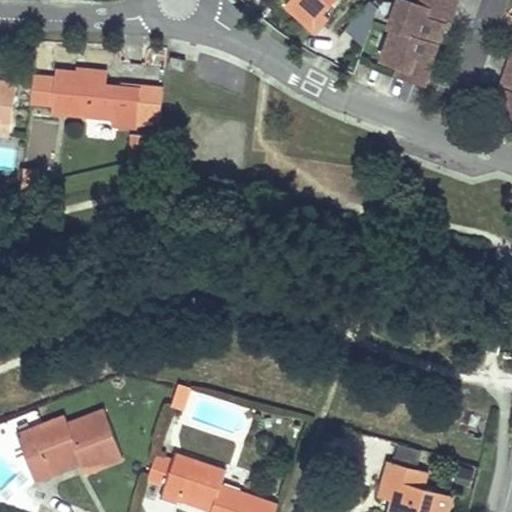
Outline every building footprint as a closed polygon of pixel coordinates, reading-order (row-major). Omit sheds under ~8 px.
[(299,0),(298,2),(296,4),(311,18),(318,17),(330,3),(332,0),(299,0)] [(432,28),(435,20),(425,17),(428,7),(416,3),(408,0),(398,0),(389,27),(393,28),(381,59),(400,66),(397,74),(424,84),(431,68),(429,67),(422,65),(425,58),(431,60),(440,36),(440,34),(440,33),(440,32),(439,31),(439,30),(438,30),(437,29),(432,28)] [(417,0),(416,3),(428,7),(425,17),(435,20),(432,28),(437,29),(438,30),(439,30),(439,31),(440,32),(440,33),(440,34),(440,36),(444,25),(448,26),(457,0),(417,0)] [(365,42),(377,7),(361,1),(349,37),(365,42)] [(318,17),(311,18),(296,4),(291,9),(315,31),(336,7),(330,3),(318,17)] [(511,54),(499,90),(504,92),(500,103),(501,102),(501,101),(502,100),(503,99),(504,99),(505,100),(506,100),(511,101),(511,99),(511,54)] [(169,67),(184,70),(186,60),(171,57),(169,67)] [(431,60),(425,58),(422,65),(429,67),(431,60)] [(53,104),(52,112),(116,118),(115,124),(137,127),(138,122),(160,124),(163,91),(141,89),(106,85),(107,74),(56,69),(55,78),(33,76),(30,102),(53,104)] [(0,120),(11,122),(17,83),(0,81),(0,120)] [(511,99),(511,101),(506,100),(505,100),(504,99),(503,99),(502,100),(501,101),(501,102),(500,103),(497,110),(511,115),(511,99)] [(136,160),(138,134),(131,133),(128,162),(136,160)] [(158,135),(138,134),(136,160),(156,156),(158,135)] [(37,171),(24,170),(22,187),(36,184),(37,171)] [(184,410),(191,388),(179,384),(172,406),(184,410)] [(123,458),(104,409),(68,423),(65,415),(17,433),(34,480),(50,474),(48,468),(79,456),(81,462),(85,472),(123,458)] [(227,471),(176,453),(172,463),(165,482),(160,497),(177,502),(178,500),(180,495),(213,506),(212,511),(211,511),(275,511),(278,504),(222,485),(227,471)] [(48,468),(50,474),(81,462),(79,456),(48,468)] [(149,476),(165,482),(172,463),(155,458),(149,476)] [(447,511),(453,495),(423,486),(427,472),(389,460),(385,477),(398,480),(393,500),(389,511),(447,511)] [(393,500),(398,480),(385,477),(379,496),(393,500)] [(212,511),(213,506),(180,495),(178,500),(212,511)]
